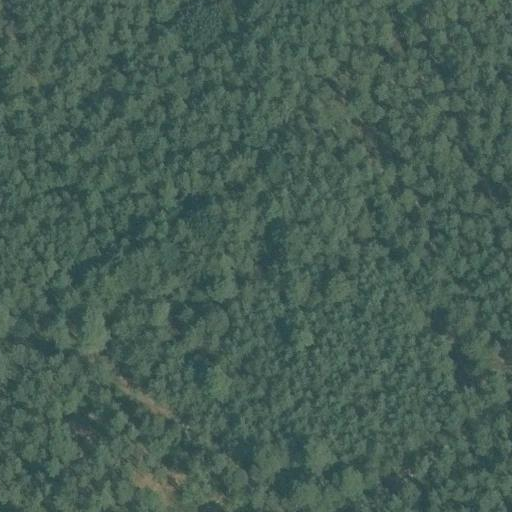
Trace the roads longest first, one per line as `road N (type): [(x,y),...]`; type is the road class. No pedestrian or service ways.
road 1 (track): [(206,0),(108,76),(58,81),(32,71),(16,44),(9,0)]
road 2 (track): [(511,411),(369,511)]
